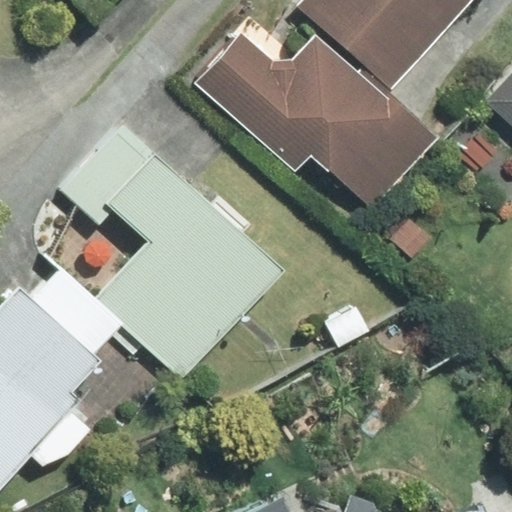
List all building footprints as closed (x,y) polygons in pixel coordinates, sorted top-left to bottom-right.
[(380,86),(455,0),(287,0),(284,4),(380,86)] [(230,31),(185,81),(283,168),(297,152),(313,167),(315,165),(361,206),(427,134),(349,64),(345,69),(302,31),(279,56),(258,56),(230,31)] [(511,57),(476,99),(511,133),(511,57)] [(265,263),(110,121),(50,186),(89,223),(102,209),(134,238),(81,296),(50,267),(22,296),(6,282),(0,288),(0,472),(19,452),(32,463),(59,450),(88,419),(56,390),(87,356),(82,352),(111,321),(170,376),(265,263)] [(278,511),(270,493),(228,511),(366,511),(361,499),(339,491),(330,511),(278,511)]
